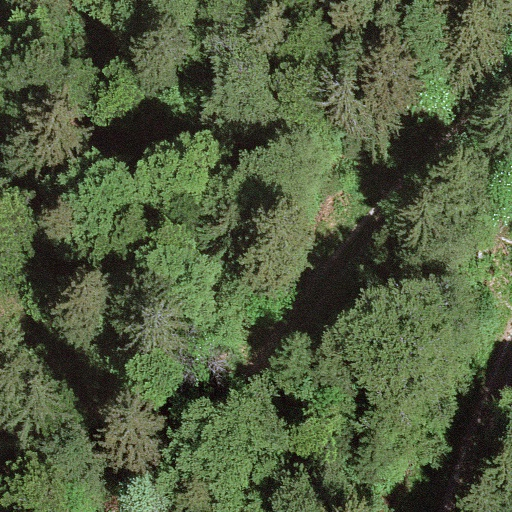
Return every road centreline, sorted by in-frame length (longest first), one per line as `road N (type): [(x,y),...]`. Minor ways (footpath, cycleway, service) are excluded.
road 1 (track): [(511,99),(387,203),(149,511)]
road 2 (track): [(441,511),(468,413),(511,311)]
